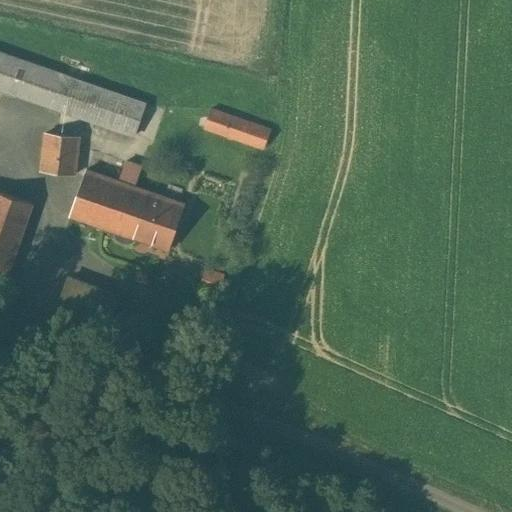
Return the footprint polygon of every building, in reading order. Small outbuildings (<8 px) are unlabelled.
[(145,104),(64,76),(65,75),(0,52),(0,88),(54,107),(135,135),(145,104)] [(248,123),(210,109),(203,128),(241,141),(248,123)] [(78,137),(44,133),(40,170),(74,174),(78,137)] [(140,166),(125,161),(118,181),(85,170),(69,216),(167,250),(183,204),(133,186),(140,166)] [(0,289),(1,290),(31,203),(0,192),(0,289)] [(118,296),(69,277),(54,316),(104,334),(118,296)]
